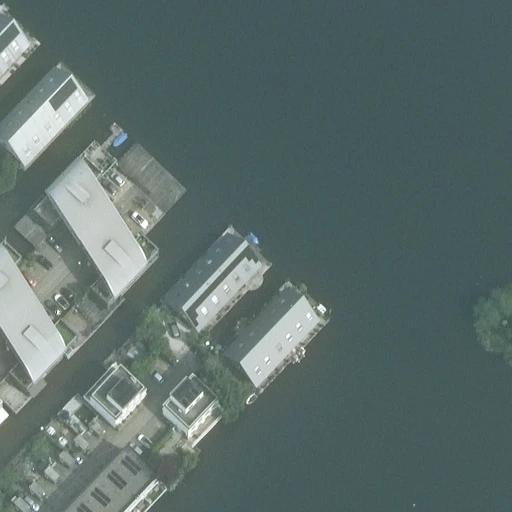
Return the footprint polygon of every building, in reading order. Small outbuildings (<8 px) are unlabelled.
[(0,69),(17,51),(0,34),(0,69)] [(0,140),(22,162),(75,107),(52,84),(0,139),(0,140)] [(105,210),(92,190),(102,180),(93,171),(84,163),(58,190),(66,200),(74,210),(95,237),(111,220),(105,210)] [(66,200),(58,190),(32,217),(41,226),(50,234),(59,224),(79,254),(95,237),(74,210),(66,200)] [(132,285),(158,257),(149,249),(140,241),(131,250),(111,220),(95,237),(117,265),(125,275),(132,285)] [(117,265),(95,237),(79,254),(85,265),(86,265),(98,285),(89,295),(98,303),(106,312),(132,285),(125,275),(117,265)] [(30,305),(11,275),(21,265),(12,256),(3,248),(0,251),(0,303),(14,322),(30,305)] [(196,328),(249,273),(225,250),(172,306),(196,328)] [(0,303),(0,336),(14,322),(0,303)] [(51,370),(77,343),(68,334),(59,326),(50,335),(30,305),(14,322),(36,350),(44,360),(51,370)] [(254,383),(307,328),(283,305),(230,361),(254,383)] [(36,350),(14,322),(0,336),(0,342),(5,350),(17,370),(8,380),(16,388),(26,397),(51,370),(44,360),(36,350)] [(152,366),(161,356),(152,347),(143,357),(152,366)] [(114,430),(144,399),(119,374),(89,406),(114,430)] [(187,440),(217,409),(192,384),(162,416),(187,440)] [(104,434),(93,424),(87,430),(98,440),(104,434)] [(89,450),(78,439),(72,445),(83,456),(89,450)] [(159,485),(141,469),(126,454),(111,470),(144,501),(159,485)] [(74,465),(63,455),(58,461),(68,472),(74,465)] [(133,511),(144,501),(111,470),(96,485),(123,511),(133,511)] [(59,481),(49,471),(43,477),(53,487),(59,481)] [(123,511),(96,485),(81,501),(92,511),(123,511)] [(45,497),(34,486),(28,493),(39,503),(45,497)] [(92,511),(81,501),(70,511),(92,511)] [(29,511),(19,502),(13,508),(16,511),(29,511)]
